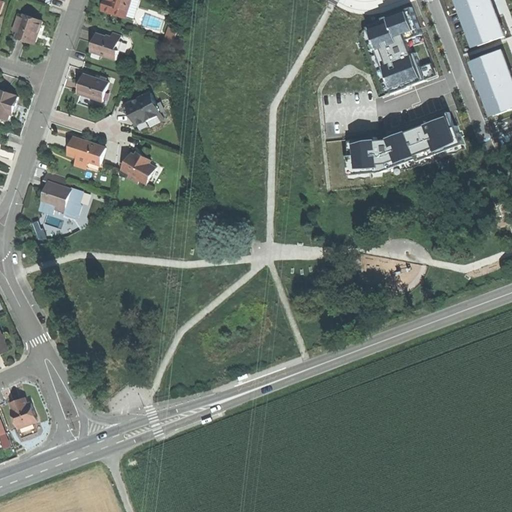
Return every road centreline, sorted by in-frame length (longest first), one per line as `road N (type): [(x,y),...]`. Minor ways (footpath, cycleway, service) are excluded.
road 1 (tertiary): [(196,411),(511,294)]
road 2 (residential): [(433,0),(480,132),(511,121)]
road 3 (residential): [(42,111),(0,227)]
